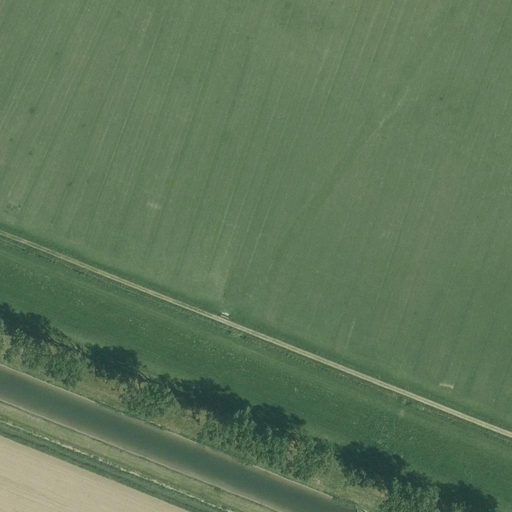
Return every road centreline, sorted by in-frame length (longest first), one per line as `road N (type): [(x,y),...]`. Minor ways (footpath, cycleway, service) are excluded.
road 1 (track): [(511,435),(0,231)]
road 2 (track): [(0,290),(511,493)]
